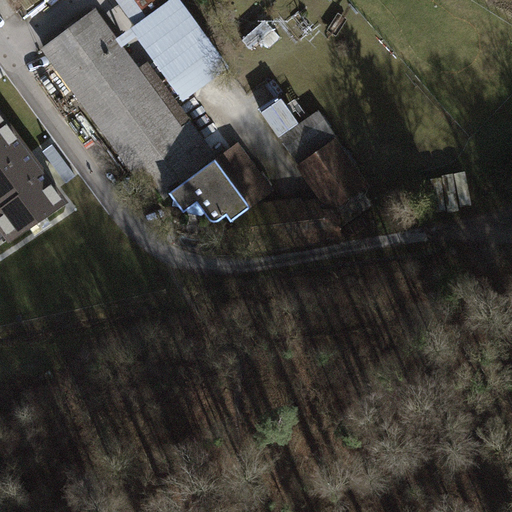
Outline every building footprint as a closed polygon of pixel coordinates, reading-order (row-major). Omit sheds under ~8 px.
[(131,0),(146,20),(174,0),(131,0)] [(216,159),(190,123),(182,129),(95,12),(45,48),(145,185),(153,179),(166,196),(170,193),(216,159)] [(281,135),(303,119),(284,92),(261,107),(281,135)] [(342,142),(319,110),(279,138),(321,196),(341,223),(370,203),(358,186),(364,182),(338,145),(342,142)] [(65,203),(5,123),(0,127),(0,220),(15,240),(65,203)] [(239,142),(216,159),(170,193),(184,213),(197,203),(210,220),(215,222),(220,221),(227,215),(232,222),(234,220),(251,207),(257,203),(275,190),(239,142)] [(251,207),(234,220),(249,238),(250,252),(343,241),(341,223),(321,196),(257,203),(251,207)]
